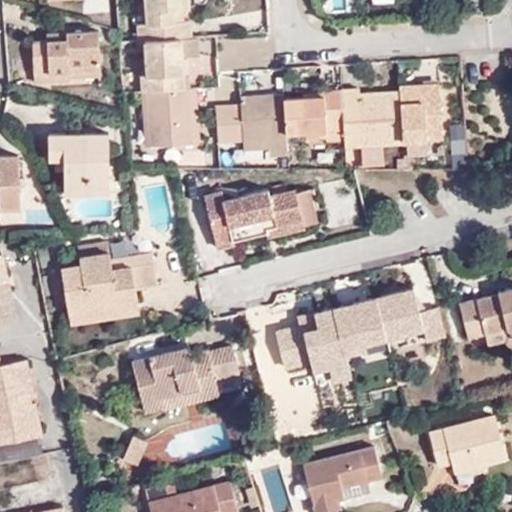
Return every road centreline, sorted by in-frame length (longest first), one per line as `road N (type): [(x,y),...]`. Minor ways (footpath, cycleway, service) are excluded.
road 1 (unclassified): [(511,216),(228,286)]
road 2 (residential): [(511,31),(328,44),(299,36),(280,0)]
